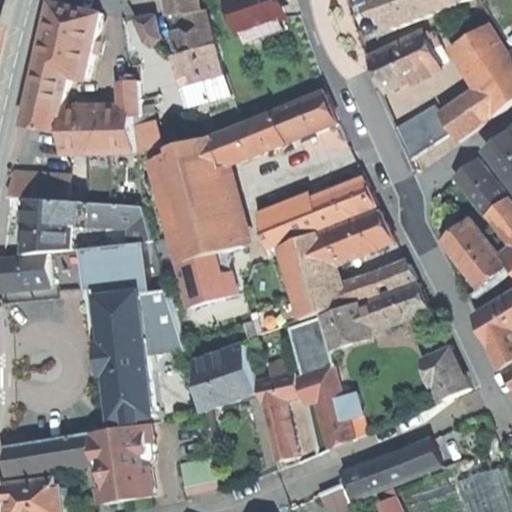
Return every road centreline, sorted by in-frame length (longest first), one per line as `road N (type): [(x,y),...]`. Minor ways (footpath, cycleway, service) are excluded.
road 1 (residential): [(501,399),(216,511)]
road 2 (residential): [(407,196),(501,399)]
road 3 (residential): [(317,0),(323,34),(360,86),(407,196)]
road 4 (secondary): [(0,126),(32,0)]
road 5 (residential): [(511,120),(407,196)]
